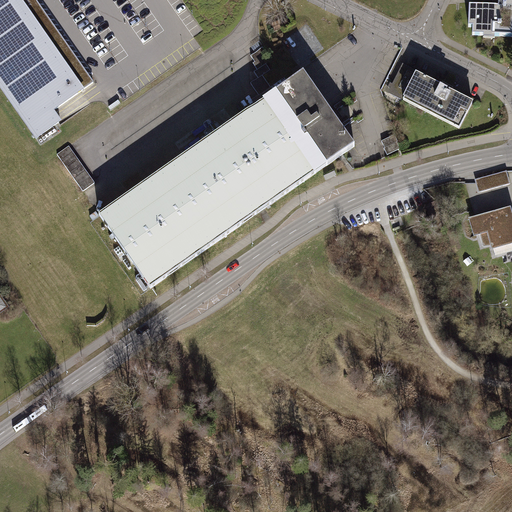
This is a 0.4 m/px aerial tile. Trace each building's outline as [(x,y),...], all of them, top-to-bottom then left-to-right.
[(0,0),(0,89),(37,143),(64,125),(56,113),(87,91),(26,4),(31,0),(0,0)] [(511,0),(495,0),(495,8),(467,6),(466,27),(470,27),(470,36),(492,37),(492,34),(511,34),(511,0)] [(279,21),(269,25),(273,34),(282,30),(279,21)] [(320,48),(305,28),(285,43),(300,63),(320,48)] [(251,84),(260,96),(271,88),(263,76),(271,71),(267,65),(270,62),(265,56),(267,55),(263,49),(252,57),(256,63),(254,64),(258,70),(254,73),(258,79),(251,84)] [(256,108),(99,218),(151,291),(355,149),(303,75),(277,94),(272,88),(271,88),(260,96),(252,102),(256,108)] [(475,103),(415,76),(403,104),(462,131),(475,103)] [(382,143),(386,149),(398,144),(399,143),(396,137),(382,143)] [(384,150),(388,157),(401,150),(398,144),(386,149),(384,150)] [(70,148),(58,156),(84,194),(96,186),(70,148)] [(507,172),(475,181),(479,193),(511,184),(507,172)] [(493,259),(511,253),(511,208),(469,220),(474,239),(481,237),(483,247),(489,246),(493,259)] [(0,314),(9,308),(0,295),(0,314)]
